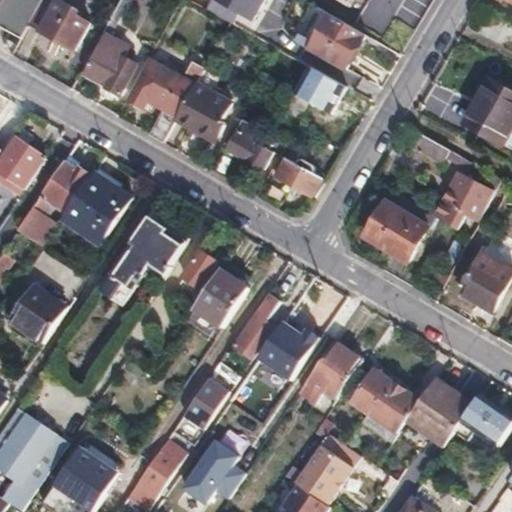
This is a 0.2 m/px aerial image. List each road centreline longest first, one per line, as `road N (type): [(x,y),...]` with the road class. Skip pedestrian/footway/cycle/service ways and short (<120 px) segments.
road 1 (residential): [(0,72),(311,248)]
road 2 (residential): [(311,248),(461,0)]
road 3 (residential): [(311,248),(511,366)]
road 4 (unknown): [(85,120),(0,240)]
